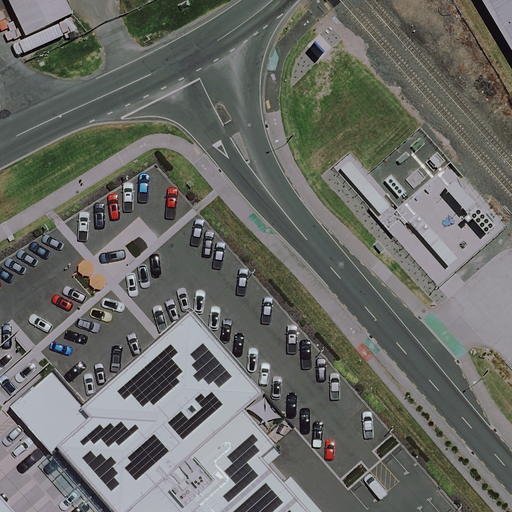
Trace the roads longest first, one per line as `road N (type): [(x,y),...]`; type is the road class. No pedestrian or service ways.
road 1 (tertiary): [(188,56),(280,208),(511,470)]
road 2 (secondary): [(0,144),(188,56)]
